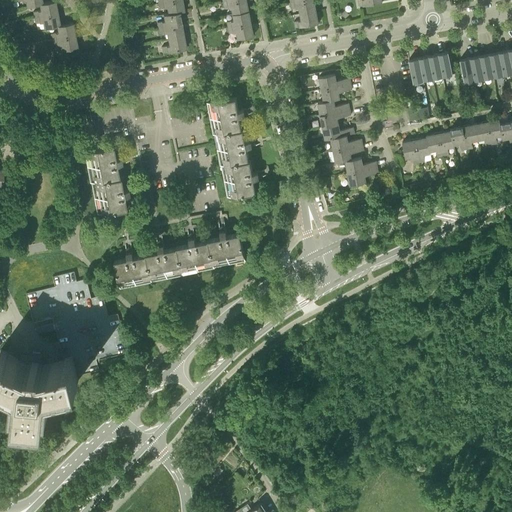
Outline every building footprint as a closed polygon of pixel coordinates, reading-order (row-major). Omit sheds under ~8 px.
[(33,11),(34,17),(57,13),(54,0),(53,0),(42,2),(42,3),(39,3),(40,9),(33,11)] [(168,13),(179,11),(184,10),(182,0),(172,0),(159,3),(160,8),(167,7),(168,13)] [(247,0),(237,0),(224,3),(225,9),(233,7),(234,13),(249,10),(247,0)] [(300,13),(316,10),(314,0),(300,0),(290,2),(292,8),(299,7),(300,13)] [(249,10),(234,13),(235,20),(227,21),(229,27),(252,22),(249,10)] [(318,22),(316,10),(300,13),(301,19),(294,21),(295,27),(318,22)] [(182,23),(179,11),(168,13),(164,14),(165,20),(157,22),(158,28),(182,23)] [(57,13),(34,17),(35,22),(43,21),(44,28),(57,25),(59,25),(59,24),(57,13)] [(59,24),(59,25),(57,25),(58,31),(50,33),(51,39),(75,35),(72,22),(59,24)] [(252,22),(229,27),(230,32),(237,31),(238,38),(254,35),(252,22)] [(168,38),(184,35),(182,23),(158,28),(159,33),(167,32),(168,38)] [(75,35),(51,39),(52,44),(60,43),(61,50),(77,47),(75,35)] [(184,35),(168,38),(169,44),(162,46),(163,52),(186,48),(184,35)] [(511,71),(511,68),(508,49),(499,51),(503,74),(511,71)] [(448,51),(438,53),(443,75),(453,73),(448,51)] [(503,74),(499,51),(489,53),(493,75),(503,74)] [(443,75),(438,53),(429,54),(433,77),(443,75)] [(493,75),(489,53),(480,55),(484,77),(493,75)] [(433,77),(429,54),(419,56),(424,79),(433,77)] [(484,77),(480,55),(470,57),(474,79),(484,77)] [(424,79),(419,56),(409,58),(413,81),(424,79)] [(474,79),(470,57),(460,59),(464,81),(474,79)] [(319,76),(322,89),(351,83),(350,77),(336,79),(335,73),(319,76)] [(351,83),(322,89),(324,101),(334,99),(340,98),(339,91),(352,89),(351,83)] [(242,109),(239,96),(207,102),(214,134),(221,165),(222,165),(228,196),(259,190),(257,177),(263,176),(262,170),(256,171),(253,158),(252,158),(250,146),(256,145),(255,139),(249,140),(246,127),(245,127),(243,115),(249,114),(248,108),(242,109)] [(334,99),(324,101),(318,102),(320,114),(349,108),(348,103),(335,105),(334,99)] [(349,108),(320,114),(323,126),(339,123),(337,117),(351,114),(349,108)] [(487,121),(491,144),(498,142),(496,135),(502,134),(500,122),(499,118),(487,121)] [(500,122),(502,134),(503,138),(509,137),(511,144),(511,143),(511,120),(500,122)] [(475,123),(478,139),(484,138),(486,145),(491,144),(487,121),(475,123)] [(339,123),(323,126),(325,139),(331,138),(347,134),(354,133),(353,127),(340,129),(339,123)] [(463,125),(467,148),(473,147),(472,140),(478,139),(475,123),(463,125)] [(451,128),(451,129),(454,143),(460,142),(462,150),(467,148),(463,125),(451,128)] [(439,132),(443,155),(449,154),(448,147),(454,145),(454,143),(451,129),(439,132)] [(437,156),(443,155),(439,132),(427,134),(427,136),(430,150),(436,149),(437,156)] [(347,134),(331,138),(333,149),(363,143),(361,138),(348,140),(347,134)] [(415,139),(420,162),(425,161),(423,153),(431,152),(430,150),(427,136),(415,139)] [(420,162),(415,139),(402,141),(406,157),(412,156),(414,163),(420,162)] [(363,143),(333,149),(335,162),(345,160),(345,159),(352,158),(350,152),(364,150),(363,143)] [(118,157),(116,144),(84,151),(90,183),(91,183),(97,214),(129,207),(127,194),(132,193),(132,190),(131,187),(126,189),(123,175),(122,176),(119,163),(125,162),(125,159),(124,156),(118,157)] [(345,159),(345,160),(348,171),(377,166),(376,160),(363,163),(361,156),(352,158),(345,159)] [(377,166),(348,171),(350,184),(366,181),(365,175),(378,172),(377,166)] [(339,203),(338,196),(331,197),(333,204),(339,203)] [(126,254),(114,256),(120,288),(152,282),(152,281),(183,275),(183,274),(215,267),(214,267),(246,260),(240,228),(227,231),(225,225),(222,226),(219,226),(220,232),(208,235),(208,236),(195,238),(194,232),(192,233),(188,233),(189,239),(176,242),(176,243),(164,246),(163,239),(161,240),(157,241),(158,247),(145,249),(145,250),(133,253),(132,247),(128,248),(125,248),(126,254)] [(8,352),(1,349),(0,349),(0,375),(18,384),(14,417),(16,417),(16,415),(45,418),(45,420),(46,420),(49,387),(78,380),(77,375),(100,370),(98,360),(129,353),(119,313),(109,315),(104,294),(92,297),(87,278),(78,280),(75,270),(53,276),(55,285),(26,293),(34,322),(53,318),(55,326),(63,359),(65,358),(65,360),(39,366),(39,362),(33,362),(32,366),(7,353),(8,352)] [(207,480),(212,477),(207,469),(203,472),(207,480)] [(209,486),(215,497),(219,490),(215,483),(209,486)] [(225,494),(219,490),(215,497),(221,500),(225,494)] [(267,511),(268,511),(261,502),(252,508),(248,502),(233,511),(232,511),(267,511)]
